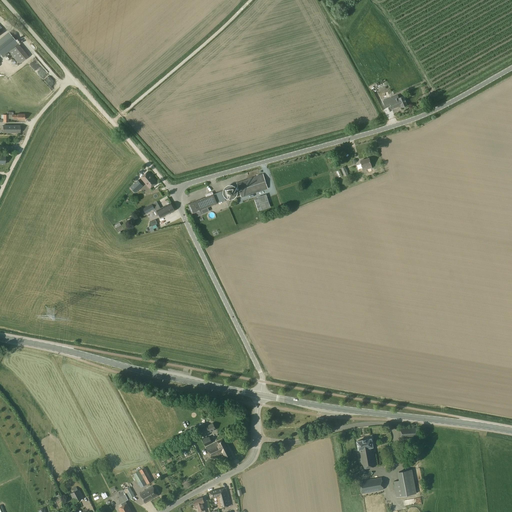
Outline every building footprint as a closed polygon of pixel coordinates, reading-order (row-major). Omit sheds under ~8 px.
[(8,32),(0,38),(0,54),(2,57),(8,52),(18,44),(8,32)] [(8,52),(19,64),(28,56),(18,44),(8,52)] [(378,88),(388,84),(386,79),(376,83),(378,88)] [(390,106),(391,109),(401,106),(402,107),(407,105),(403,97),(398,99),(397,95),(383,101),(385,108),(390,106)] [(360,161),(363,170),(372,168),(369,158),(360,161)] [(141,178),(149,188),(156,183),(147,172),(141,178)] [(241,197),(242,200),(247,198),(246,196),(267,189),(263,174),(236,183),(241,197)] [(137,187),(140,183),(138,180),(130,187),(135,192),(139,189),(137,187)] [(227,199),(230,200),(234,199),(236,196),(238,193),(237,189),(235,186),(232,185),(228,185),(225,187),(223,190),(223,194),(224,197),(227,199)] [(194,213),(196,217),(202,215),(200,210),(217,203),(225,200),(221,191),(213,195),(213,194),(189,204),(192,213),(194,213)] [(266,195),(258,198),(262,210),(270,208),(266,195)] [(157,212),(161,218),(175,211),(171,203),(161,208),(157,201),(143,208),(146,213),(155,209),(155,210),(156,213),(157,212)] [(197,425),(203,422),(200,416),(194,420),(197,425)] [(198,430),(201,437),(216,430),(213,423),(198,430)] [(400,432),(401,439),(409,438),(417,438),(417,427),(400,428),(400,432)] [(202,440),(205,446),(211,444),(208,437),(202,440)] [(206,448),(212,459),(224,454),(225,457),(230,455),(223,439),(217,442),(218,442),(206,448)] [(359,449),(362,469),(375,466),(372,447),(371,439),(357,442),(358,449),(359,449)] [(133,474),(140,488),(152,481),(145,467),(133,474)] [(393,481),(396,497),(402,496),(416,494),(412,469),(397,472),(399,480),(393,481)] [(359,482),(361,494),(383,490),(381,478),(359,482)] [(139,494),(145,503),(158,496),(153,486),(139,494)] [(127,493),(130,499),(135,496),(130,487),(123,490),(125,494),(127,493)] [(217,497),(219,508),(230,506),(226,488),(209,492),(210,498),(217,497)] [(70,494),(75,503),(84,498),(79,489),(78,490),(74,491),(70,494)] [(118,508),(120,511),(131,511),(127,504),(125,501),(128,500),(123,489),(119,491),(120,493),(118,494),(119,497),(118,498),(121,504),(123,506),(118,508)] [(196,505),(199,511),(205,510),(202,502),(204,502),(202,497),(193,501),(194,505),(196,505)]
